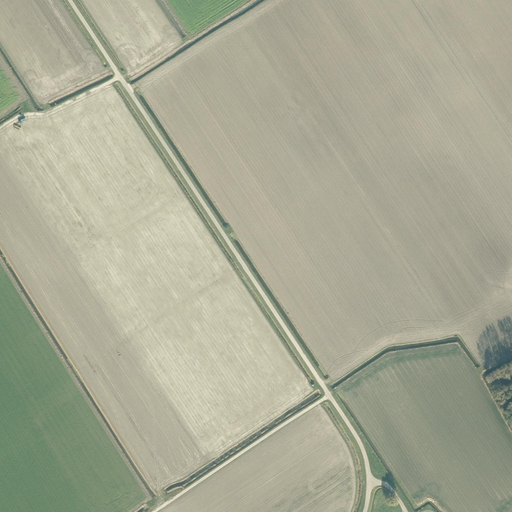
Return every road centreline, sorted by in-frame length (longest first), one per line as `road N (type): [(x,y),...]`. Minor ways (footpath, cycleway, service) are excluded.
road 1 (unclassified): [(370,479),(356,437),(121,78)]
road 2 (unclassified): [(0,131),(121,78)]
